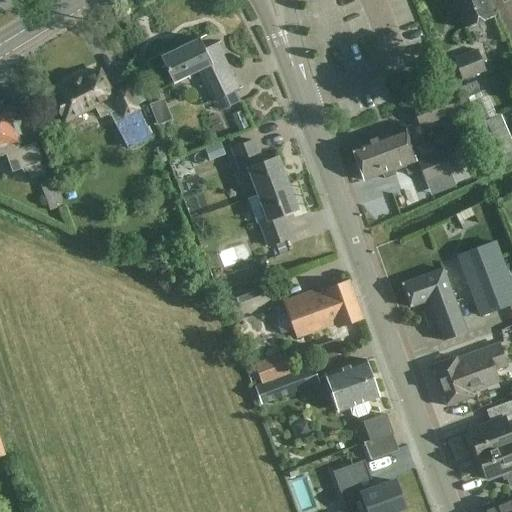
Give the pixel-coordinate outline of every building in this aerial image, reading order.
[(389,0),(390,12),(404,11),(403,0),(389,0)] [(452,0),(464,29),(493,17),(486,0),(452,0)] [(235,91),(239,90),(217,43),(205,49),(200,37),(160,57),(173,84),(199,71),(219,112),(240,102),(235,91)] [(462,81),(485,71),(476,49),(453,58),(462,81)] [(111,95),(99,71),(52,95),(65,120),(93,106),(100,118),(118,109),(125,124),(116,128),(127,150),(151,138),(138,110),(127,87),(111,95)] [(477,121),(460,82),(450,87),(484,162),(499,155),(502,161),(511,156),(511,152),(511,151),(511,150),(511,142),(499,115),(484,122),(482,119),(477,121)] [(422,126),(458,112),(451,94),(415,108),(422,126)] [(30,179),(43,175),(38,163),(42,162),(35,143),(20,149),(15,137),(19,135),(15,125),(12,127),(6,110),(4,110),(1,107),(0,107),(0,156),(5,155),(12,172),(21,169),(23,173),(27,172),(30,179)] [(403,126),(350,146),(363,181),(382,174),(384,179),(395,175),(393,170),(404,166),(407,175),(420,170),(425,182),(451,172),(443,151),(436,153),(420,160),(416,161),(403,126)] [(257,195),(285,184),(275,158),(261,164),(253,141),(230,149),(239,172),(247,169),(257,195)] [(416,150),(420,160),(436,153),(433,144),(416,150)] [(60,202),(61,202),(53,179),(40,184),(49,210),(61,206),(60,202)] [(16,198),(20,185),(9,181),(4,194),(16,198)] [(285,184),(257,195),(266,220),(259,223),(268,246),(289,237),(281,215),(295,210),(285,184)] [(479,317),(511,304),(511,287),(496,243),(457,258),(479,317)] [(222,269),(239,263),(233,246),(216,252),(222,269)] [(429,330),(438,327),(443,342),(467,333),(444,269),(403,285),(411,309),(423,305),(425,310),(423,312),(429,330)] [(336,326),(337,329),(363,320),(349,282),(323,291),(323,292),(315,295),(314,291),(284,301),(298,340),(336,326)] [(457,358),(432,367),(447,407),(472,397),(471,394),(500,383),(495,372),(508,367),(499,343),(457,358)] [(260,383),(292,372),(285,356),(276,359),(255,367),(260,383)] [(324,376),(338,413),(349,409),(352,416),(357,418),(367,415),(370,410),(367,402),(378,398),(365,361),(324,376)] [(292,372),(260,383),(261,385),(255,387),(262,405),(320,383),(313,365),(292,373),(292,372)] [(478,456),(511,442),(511,430),(511,431),(506,418),(511,415),(511,401),(486,411),(490,424),(469,432),(478,456)] [(370,440),(390,433),(384,415),(363,423),(363,424),(355,427),(361,441),(369,438),(370,440)] [(390,433),(370,440),(362,443),(369,460),(396,450),(390,434),(391,434),(390,433)] [(511,442),(478,456),(487,481),(509,473),(511,480),(511,442)] [(341,447),(347,473),(364,470),(358,444),(341,447)] [(340,477),(294,495),(300,511),(323,511),(349,502),(340,477)] [(394,481),(361,493),(367,511),(394,511),(404,509),(394,481)] [(511,511),(511,502),(485,511),(511,511)]
